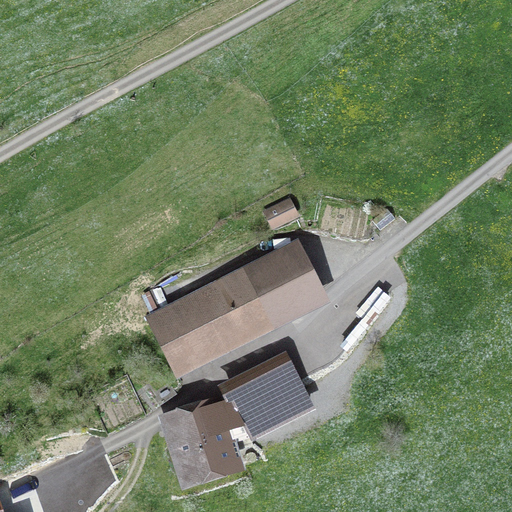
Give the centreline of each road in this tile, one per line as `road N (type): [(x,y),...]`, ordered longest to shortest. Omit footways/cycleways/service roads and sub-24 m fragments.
road 1 (track): [(511,150),(312,324),(146,427),(0,493)]
road 2 (track): [(0,155),(275,0)]
